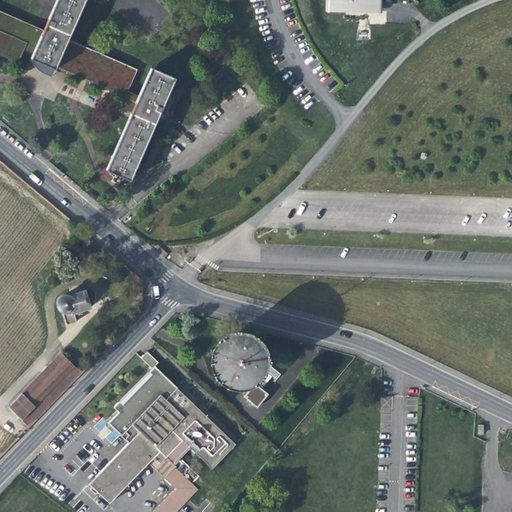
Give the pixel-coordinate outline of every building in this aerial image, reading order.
[(0,0),(0,52),(17,60),(25,42),(36,47),(30,59),(43,64),(54,69),(56,67),(134,100),(104,171),(127,181),(176,68),(151,58),(145,72),(66,38),(82,0),(54,0),(49,13),(42,29),(0,10),(0,0)] [(380,0),(326,0),(326,12),(329,13),(370,14),(369,24),(388,25),(389,11),(381,11),(380,0)] [(69,171),(59,163),(56,165),(67,174),(69,171)] [(89,308),(84,291),(67,296),(65,295),(63,295),(60,296),(59,297),(58,299),(57,302),(56,304),(57,307),(59,309),(62,310),(66,324),(77,321),(75,315),(80,313),(80,310),(89,308)] [(200,342),(199,356),(202,367),(208,375),(217,380),(231,383),(245,379),(256,365),(258,349),(253,337),(242,326),(226,324),(211,330),(200,342)] [(146,351),(141,358),(152,368),(158,361),(146,351)] [(60,353),(58,355),(8,407),(29,427),(82,373),(60,353)] [(91,482),(111,503),(149,464),(161,451),(176,464),(191,449),(213,468),(237,444),(156,366),(153,368),(115,404),(120,411),(109,420),(130,444),(91,482)] [(268,366),(243,396),(256,406),(268,393),(261,388),(271,376),(276,380),(280,373),(268,366)] [(103,437),(113,429),(103,418),(93,426),(103,437)] [(149,464),(175,489),(152,511),(177,511),(191,499),(201,488),(161,451),(149,464)]
